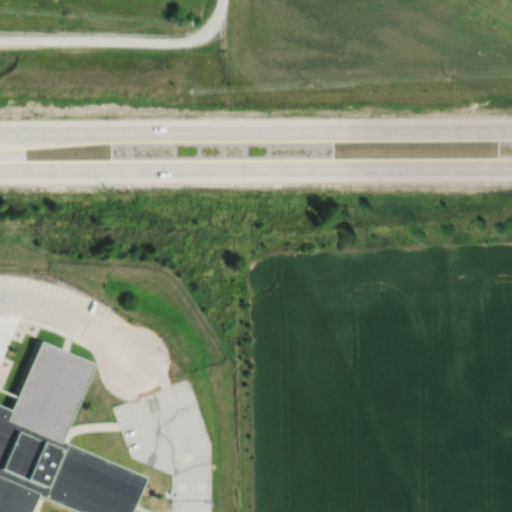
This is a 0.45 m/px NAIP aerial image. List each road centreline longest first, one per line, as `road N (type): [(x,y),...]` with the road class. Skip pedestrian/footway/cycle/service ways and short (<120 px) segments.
road 1 (trunk): [(0,168),(511,165)]
road 2 (trunk): [(511,129),(0,131)]
